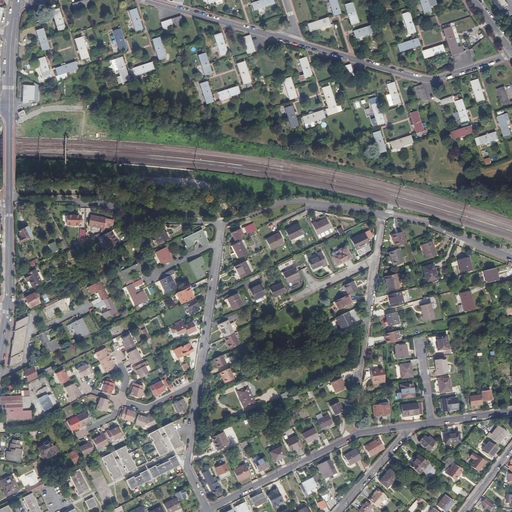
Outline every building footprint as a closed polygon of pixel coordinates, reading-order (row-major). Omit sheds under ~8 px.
[(70,12),(90,6),(88,0),(81,0),(67,5),(70,12)] [(253,10),(273,4),(271,0),(258,0),(250,3),(253,10)] [(341,13),(336,0),(328,0),(334,16),(341,13)] [(436,3),(435,0),(419,0),(424,13),(431,10),(430,5),(436,3)] [(358,22),(351,2),(344,4),(350,24),(358,22)] [(65,28),(59,7),(51,10),(58,30),(65,28)] [(135,31),(142,28),(136,8),(128,10),(135,31)] [(416,32),(410,11),(402,14),(408,34),(416,32)] [(161,31),(181,24),(179,16),(159,23),(161,31)] [(330,25),(327,17),(307,24),(309,31),(330,25)] [(355,38),(375,31),(373,24),(353,30),(355,38)] [(50,48),(43,27),(36,29),(43,50),(50,48)] [(458,47),(451,27),(444,29),(451,50),(458,47)] [(119,50),(126,48),(120,28),(112,30),(119,50)] [(227,53),(221,32),(214,35),(220,55),(227,53)] [(255,51),(249,34),(242,37),(247,54),(255,51)] [(81,58),(88,56),(82,36),(74,38),(81,58)] [(165,57),(158,37),(151,39),(158,60),(165,57)] [(399,51),(420,45),(418,37),(397,44),(399,51)] [(424,58),(443,52),(441,45),(422,51),(424,58)] [(455,63),(475,56),(472,48),(453,55),(455,63)] [(212,72),(205,52),(198,55),(205,75),(212,72)] [(51,76),(45,56),(37,58),(44,79),(51,76)] [(114,59),(110,60),(114,71),(118,69),(121,79),(128,77),(121,56),(114,59)] [(299,82),(313,77),(306,57),(298,59),(303,75),(298,77),(299,82)] [(77,68),(75,60),(54,67),(56,74),(77,68)] [(134,75),(154,69),(152,61),(131,68),(134,75)] [(251,82),(244,61),(237,64),(243,84),(251,82)] [(355,78),(351,65),(343,68),(348,81),(355,78)] [(298,97),(292,76),(285,79),(291,99),(298,97)] [(479,102),(486,100),(479,79),(472,81),(479,102)] [(214,102),(207,81),(199,83),(206,104),(214,102)] [(394,105),(401,103),(394,82),(387,85),(390,94),(386,96),(390,106),(394,105)] [(219,100),(240,93),(237,85),(217,92),(219,98),(219,100)] [(419,104),(427,101),(422,85),(414,88),(418,100),(415,102),(416,105),(419,104)] [(34,101),(35,86),(24,86),(23,103),(30,103),(30,101),(34,101)] [(340,106),(337,106),(330,86),(323,88),(330,109),(326,110),(328,116),(342,112),(340,106)] [(510,103),(505,87),(497,89),(502,106),(510,103)] [(462,121),(470,118),(463,98),(455,100),(462,121)] [(378,126),(385,124),(378,103),(371,105),(378,126)] [(300,126),(293,105),(286,108),(292,128),(300,126)] [(325,118),(323,110),(304,117),(303,117),(306,129),(315,126),(314,122),(325,118)] [(417,112),(410,114),(416,135),(418,138),(423,136),(421,133),(424,132),(423,129),(427,127),(425,122),(421,124),(417,112)] [(509,113),(498,116),(505,137),(511,135),(508,124),(507,122),(511,121),(509,113)] [(454,139),(474,132),(471,125),(451,131),(454,139)] [(378,155),(386,152),(379,132),(372,134),(378,155)] [(478,145),(498,139),(496,132),(476,138),(478,145)] [(392,150),(412,143),(410,136),(390,143),(392,150)] [(78,225),(79,216),(66,215),(66,225),(78,225)] [(87,229),(102,232),(111,227),(112,219),(89,215),(87,229)] [(329,229),(324,218),(314,223),(313,222),(310,223),(315,235),(329,229)] [(301,237),(295,224),(283,230),(288,239),(292,237),(294,240),(301,237)] [(246,234),(251,231),(248,225),(243,227),(246,234)] [(30,233),(27,226),(17,231),(20,237),(18,239),(20,243),(31,237),(30,234),(30,233)] [(156,244),(165,239),(160,229),(150,234),(156,244)] [(187,247),(194,244),(192,240),(197,237),(201,244),(208,241),(201,229),(182,238),(187,247)] [(230,233),(234,240),(242,236),(238,229),(230,233)] [(117,238),(112,230),(101,236),(108,249),(116,244),(114,240),(117,238)] [(281,243),(276,233),(263,239),(268,249),(281,243)] [(393,247),(404,243),(401,233),(390,237),(393,247)] [(357,248),(365,244),(361,234),(348,240),(353,251),(358,248),(357,248)] [(237,258),(245,253),(239,241),(231,245),(237,258)] [(58,250),(54,242),(49,245),(53,252),(58,250)] [(425,259),(436,255),(433,248),(430,242),(420,245),(425,259)] [(161,265),(172,259),(165,247),(155,252),(161,265)] [(348,259),(343,247),(328,254),(334,266),(348,259)] [(402,262),(397,249),(387,252),(391,266),(402,262)] [(325,265),(320,254),(316,256),(306,261),(310,269),(320,265),(321,267),(325,265)] [(204,262),(200,255),(187,261),(196,278),(203,275),(198,265),(204,262)] [(470,270),(467,257),(456,259),(460,273),(470,270)] [(30,268),(39,264),(37,259),(28,263),(30,268)] [(239,277),(249,273),(243,261),(233,266),(239,277)] [(120,271),(127,286),(133,282),(129,273),(134,270),(137,276),(144,273),(138,262),(124,269),(122,266),(118,269),(119,272),(120,271)] [(435,280),(431,265),(421,268),(425,282),(435,280)] [(487,282),(497,279),(496,274),(495,273),(494,273),(493,271),(495,271),(495,270),(494,267),(483,270),(487,282)] [(297,276),(293,268),(281,273),(285,282),(297,276)] [(32,287),(40,283),(34,270),(23,276),(25,281),(28,280),(32,287)] [(165,292),(176,287),(170,274),(173,272),(172,271),(170,270),(165,272),(167,275),(159,280),(165,292)] [(387,291),(399,288),(395,274),(384,277),(385,283),(386,283),(387,286),(386,286),(387,291)] [(133,282),(127,286),(125,286),(135,305),(147,299),(143,290),(137,293),(134,287),(142,283),(140,279),(133,282)] [(94,305),(95,304),(109,298),(100,281),(87,287),(92,295),(98,292),(100,297),(92,301),(94,305)] [(347,294),(357,290),(353,281),(343,285),(347,294)] [(282,291),(278,283),(267,288),(271,297),(282,291)] [(263,294),(259,284),(248,290),(252,299),(263,294)] [(179,303),(192,297),(187,286),(174,293),(179,303)] [(55,295),(53,291),(47,295),(46,293),(42,295),(46,302),(50,300),(49,298),(55,295)] [(474,309),(469,291),(459,293),(464,312),(474,309)] [(40,302),(35,292),(25,297),(30,307),(40,302)] [(391,308),(404,305),(400,292),(388,296),(391,308)] [(496,297),(492,298),(493,303),(502,301),(499,292),(495,293),(496,297)] [(240,306),(234,294),(225,298),(225,299),(223,300),(227,307),(229,306),(232,310),(240,306)] [(350,303),(346,295),(334,301),(338,309),(350,303)] [(109,298),(95,304),(97,308),(105,304),(109,310),(102,313),(105,318),(115,313),(117,316),(119,315),(117,311),(110,297),(109,298)] [(69,309),(63,298),(45,308),(50,319),(57,315),(53,309),(59,306),(62,312),(69,309)] [(196,305),(192,298),(184,302),(180,304),(185,314),(189,311),(195,309),(193,306),(196,305)] [(434,318),(430,304),(420,306),(424,321),(434,318)] [(351,317),(354,322),(360,319),(354,308),(347,311),(350,317),(351,317)] [(347,311),(335,317),(338,322),(336,323),(339,329),(354,322),(351,317),(350,317),(347,311)] [(399,325),(396,312),(386,315),(387,321),(385,322),(386,327),(389,327),(399,325)] [(10,367),(22,360),(28,316),(16,322),(10,367)] [(89,332),(82,317),(71,323),(67,325),(70,330),(74,328),(79,338),(80,337),(81,339),(90,335),(89,333),(89,332)] [(183,325),(181,321),(173,325),(177,334),(185,330),(187,333),(190,331),(191,332),(197,329),(192,320),(188,322),(188,323),(183,325)] [(223,336),(232,332),(226,320),(217,324),(223,336)] [(56,331),(54,327),(39,335),(49,354),(61,347),(56,339),(50,342),(47,335),(56,331)] [(140,329),(145,339),(150,337),(149,333),(148,334),(144,327),(140,329)] [(235,331),(232,332),(223,337),(222,337),(225,343),(224,343),(226,348),(236,343),(234,338),(238,337),(235,331)] [(385,339),(385,344),(399,341),(397,331),(384,334),(384,336),(383,336),(383,339),(385,339)] [(125,350),(134,346),(129,335),(122,339),(121,339),(123,343),(125,346),(123,347),(125,350)] [(449,349),(446,335),(435,336),(437,350),(449,349)] [(183,353),(193,348),(189,341),(184,343),(184,345),(180,347),(173,350),(177,356),(183,353)] [(397,359),(408,357),(406,344),(400,344),(400,343),(396,344),(396,345),(395,345),(397,359)] [(95,353),(100,363),(109,358),(107,353),(104,348),(95,353)] [(130,365),(141,360),(135,349),(126,353),(128,358),(129,360),(128,361),(130,365)] [(223,353),(211,359),(215,367),(224,363),(222,359),(225,357),(223,353)] [(109,358),(100,363),(104,372),(106,371),(112,368),(114,367),(112,363),(109,358)] [(446,372),(444,359),(434,360),(436,373),(446,372)] [(185,370),(190,368),(186,361),(182,364),(185,370)] [(143,376),(148,373),(142,363),(133,367),(132,368),(134,372),(135,371),(136,374),(139,378),(143,376)] [(401,378),(412,376),(410,363),(399,364),(401,378)] [(86,364),(76,370),(80,377),(84,375),(87,374),(87,375),(91,373),(90,371),(86,364)] [(28,382),(37,377),(36,374),(37,373),(34,368),(33,369),(32,368),(24,372),(28,382)] [(227,368),(217,372),(222,382),(231,378),(227,368)] [(385,381),(383,369),(371,370),(373,382),(385,381)] [(55,374),(60,384),(70,379),(68,376),(66,377),(65,374),(63,370),(55,374)] [(342,382),(340,377),(329,382),(334,393),(344,388),(342,384),(342,382)] [(439,393),(450,391),(448,378),(437,379),(439,393)] [(101,392),(110,395),(111,391),(112,388),(113,388),(115,384),(114,384),(114,381),(107,379),(106,381),(105,381),(101,392)] [(243,407),(254,402),(246,385),(248,384),(245,380),(239,383),(241,387),(235,390),(243,407)] [(131,387),(130,390),(129,395),(139,398),(143,387),(141,386),(135,384),(131,382),(130,387),(131,387)] [(159,382),(148,387),(154,398),(158,395),(157,394),(159,393),(163,391),(159,382)] [(64,388),(66,393),(68,396),(66,398),(68,401),(71,400),(75,398),(81,395),(79,391),(78,392),(76,388),(74,383),(64,388)] [(402,398),(414,396),(412,383),(400,385),(402,398)] [(18,388),(0,397),(0,405),(5,405),(6,421),(30,420),(30,413),(22,413),(22,408),(19,408),(19,404),(18,388)] [(491,400),(490,390),(481,391),(483,401),(491,400)] [(50,395),(46,397),(51,406),(55,405),(50,395)] [(471,406),(482,404),(481,395),(470,397),(471,406)] [(46,397),(46,396),(36,401),(43,413),(52,409),(51,406),(46,397)] [(107,404),(108,400),(100,397),(95,408),(105,412),(107,409),(105,408),(107,404)] [(457,409),(455,397),(440,399),(442,411),(457,409)] [(184,408),(180,400),(172,404),(176,413),(181,410),(183,413),(185,412),(184,408)] [(341,411),(337,402),(329,406),(333,415),(341,411)] [(421,409),(420,402),(401,405),(403,414),(413,413),(414,415),(421,414),(421,409)] [(389,414),(388,403),(376,404),(377,415),(389,414)] [(22,413),(30,413),(30,404),(19,404),(19,408),(22,408),(22,413)] [(61,409),(65,416),(71,412),(67,406),(61,409)] [(131,423),(135,413),(131,412),(128,411),(128,410),(124,408),(124,410),(121,419),(131,423)] [(85,412),(75,417),(80,426),(85,424),(90,422),(85,412)] [(146,419),(143,418),(138,416),(135,426),(143,429),(144,426),(149,428),(155,425),(150,416),(147,417),(146,419)] [(319,429),(331,423),(327,416),(315,422),(319,429)] [(75,417),(63,423),(66,430),(67,429),(68,431),(70,431),(75,429),(80,426),(75,417)] [(183,444),(172,422),(163,427),(167,434),(167,436),(174,449),(183,444)] [(488,432),(486,435),(497,443),(506,431),(497,424),(494,428),(495,428),(491,434),(488,432)] [(108,430),(104,432),(109,442),(120,437),(115,428),(111,430),(108,431),(108,430)] [(169,451),(163,438),(162,437),(158,429),(149,434),(150,438),(151,437),(154,441),(152,441),(159,456),(169,451)] [(317,438),(312,429),(302,434),(306,443),(317,438)] [(210,437),(212,441),(214,440),(218,449),(228,444),(222,431),(210,437)] [(459,441),(457,432),(442,433),(444,446),(447,448),(450,447),(449,443),(459,441)] [(95,438),(91,440),(95,449),(107,444),(102,435),(102,433),(98,435),(98,436),(95,438)] [(428,440),(423,435),(417,442),(423,446),(428,440)] [(288,451),(300,446),(295,436),(284,441),(288,451)] [(382,448),(377,438),(363,446),(369,456),(382,448)] [(4,460),(18,462),(20,450),(18,449),(18,446),(17,446),(18,441),(11,440),(10,444),(8,444),(8,450),(8,452),(4,452),(3,456),(4,456),(4,460)] [(43,459),(55,453),(49,442),(47,443),(46,441),(36,446),(43,459)] [(79,451),(82,455),(82,456),(93,451),(88,442),(85,443),(86,445),(82,446),(78,448),(79,451)] [(486,447),(485,446),(481,450),(490,456),(496,447),(490,443),(486,447)] [(127,449),(125,446),(116,450),(120,458),(121,460),(123,465),(125,465),(127,467),(127,469),(126,470),(127,472),(136,468),(129,454),(128,454),(126,450),(127,449)] [(284,457),(280,449),(269,454),(273,463),(284,457)] [(360,458),(355,449),(343,456),(348,465),(360,458)] [(72,466),(79,462),(74,451),(67,454),(72,466)] [(111,452),(102,457),(104,461),(105,460),(107,464),(106,465),(110,472),(111,472),(113,476),(112,476),(114,480),(123,475),(119,468),(116,462),(115,461),(111,452)] [(407,465),(418,473),(427,463),(416,454),(407,465)] [(444,463),(448,457),(444,454),(440,459),(444,463)] [(476,471),(483,463),(475,456),(468,465),(476,471)] [(157,467),(155,468),(154,469),(153,467),(150,468),(150,469),(146,471),(150,480),(179,465),(175,457),(170,460),(170,458),(164,461),(165,463),(164,464),(161,465),(160,464),(156,466),(157,467)] [(267,466),(263,458),(258,460),(256,457),(251,459),(257,471),(267,466)] [(334,470),(328,459),(317,465),(321,474),(325,471),(326,474),(334,470)] [(229,475),(221,460),(216,462),(217,465),(213,467),(219,480),(229,475)] [(454,480),(462,470),(453,463),(449,469),(446,467),(443,471),(445,473),(454,480)] [(429,474),(434,469),(428,464),(424,469),(429,474)] [(232,470),(237,482),(248,476),(243,465),(232,470)] [(506,471),(505,472),(503,482),(511,483),(511,472),(508,469),(507,468),(504,466),(502,468),(506,471)] [(78,469),(69,474),(76,488),(79,493),(77,494),(78,496),(83,493),(83,492),(88,489),(84,481),(83,482),(78,473),(79,472),(78,469)] [(211,494),(220,490),(219,486),(215,488),(211,478),(207,470),(201,473),(211,494)] [(395,476),(387,470),(377,481),(384,487),(395,476)] [(134,479),(133,477),(129,480),(124,482),(129,491),(149,481),(145,472),(141,474),(140,473),(138,475),(139,477),(136,478),(134,479)] [(28,495),(43,487),(40,482),(38,483),(37,480),(33,473),(25,477),(30,487),(24,490),(27,495),(28,495)] [(18,490),(10,475),(0,480),(0,484),(6,496),(18,490)] [(19,478),(22,485),(27,483),(24,476),(19,478)] [(298,484),(304,496),(307,495),(306,493),(309,492),(308,489),(315,485),(311,477),(301,482),(298,484)] [(449,489),(456,493),(460,487),(454,482),(449,489)] [(277,494),(273,487),(266,490),(270,497),(277,494)] [(374,492),(367,499),(376,506),(385,495),(376,488),(374,491),(374,492)] [(186,496),(182,489),(174,493),(178,501),(186,496)] [(264,500),(260,493),(250,499),(253,506),(264,500)] [(27,495),(20,499),(22,503),(22,504),(21,505),(23,509),(25,509),(26,510),(26,511),(36,511),(35,509),(28,495),(27,495)] [(452,501),(444,495),(435,505),(443,511),(452,501)] [(94,502),(91,496),(86,499),(86,500),(83,502),(86,509),(93,505),(94,502)] [(175,511),(177,511),(181,510),(175,498),(163,504),(166,511),(170,511),(175,510),(175,511)] [(316,502),(320,509),(327,506),(323,499),(316,502)] [(492,511),(495,509),(492,507),(492,506),(484,500),(481,504),(489,510),(490,510),(492,511)] [(361,511),(368,511),(370,511),(368,509),(370,506),(365,501),(358,509),(361,511)] [(248,509),(244,502),(233,507),(235,511),(241,511),(248,509)]
